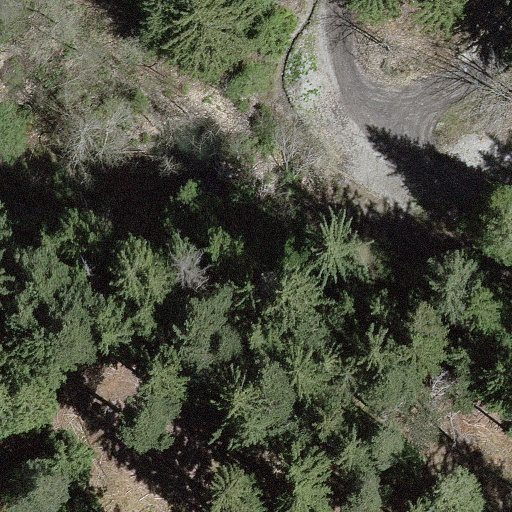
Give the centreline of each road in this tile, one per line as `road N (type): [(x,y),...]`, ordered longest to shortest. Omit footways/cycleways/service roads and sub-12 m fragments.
road 1 (track): [(334,0),(327,57),(338,110),(360,147),(511,183)]
road 2 (track): [(360,147),(511,11)]
